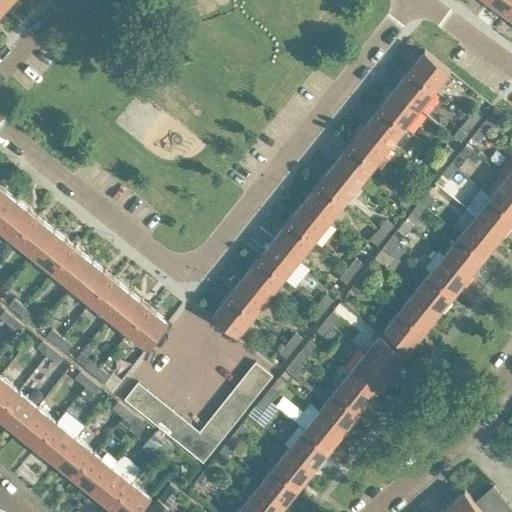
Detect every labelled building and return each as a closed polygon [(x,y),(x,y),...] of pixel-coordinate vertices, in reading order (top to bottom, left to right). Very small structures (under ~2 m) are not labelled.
[(12,0),(0,0),(0,9),(2,12),(12,0)] [(511,4),(511,0),(488,0),(506,13),(511,4)] [(425,50),(409,70),(435,91),(450,71),(425,50)] [(435,91),(409,70),(394,89),(420,109),(435,91)] [(420,109),(394,89),(379,107),(405,128),(420,109)] [(475,123),(485,111),(477,105),(468,117),(475,123)] [(405,128),(379,107),(365,125),(390,146),(405,128)] [(495,121),(488,115),(479,126),(487,132),(495,121)] [(468,131),(475,123),(468,117),(461,126),(468,131)] [(375,164),(390,146),(365,125),(350,144),(375,164)] [(479,141),(487,132),(479,126),(472,136),(479,141)] [(445,160),(454,149),(447,143),(438,154),(445,160)] [(375,164),(350,144),(335,162),(361,183),(375,164)] [(466,158),(458,152),(449,164),(456,170),(466,158)] [(438,169),(445,160),(438,154),(431,163),(438,169)] [(345,202),(361,183),(335,162),(319,182),(345,202)] [(450,178),(456,170),(449,164),(442,173),(450,178)] [(511,183),(505,178),(490,197),(511,214),(511,183)] [(415,197),(424,187),(416,181),(408,191),(415,197)] [(330,222),(345,202),(319,182),(304,201),(330,222)] [(0,219),(17,199),(0,185),(0,219)] [(435,196),(428,190),(419,202),(426,207),(435,196)] [(407,207),(415,197),(408,191),(400,201),(407,207)] [(511,222),(511,214),(490,197),(476,215),(501,235),(511,222)] [(0,227),(15,240),(36,214),(17,199),(0,219),(0,227)] [(315,240),(330,222),(304,201),(289,219),(315,240)] [(419,216),(426,207),(419,202),(412,210),(419,216)] [(35,255),(55,230),(36,214),(15,240),(35,255)] [(501,235),(476,215),(460,234),(486,255),(501,235)] [(385,235),(394,223),(387,217),(378,229),(385,235)] [(300,259),(315,240),(289,219),(274,238),(300,259)] [(412,225),(405,219),(389,239),(396,245),(412,225)] [(378,243),(385,235),(378,229),(371,238),(378,243)] [(54,271),(74,245),(55,230),(35,255),(54,271)] [(486,255),(460,234),(445,253),(471,274),(486,255)] [(285,277),(300,259),(274,238),(259,256),(285,277)] [(389,253),(396,245),(389,239),(382,247),(389,253)] [(72,286),(93,260),(74,245),(54,271),(72,286)] [(471,274),(445,253),(430,272),(455,293),(471,274)] [(270,296),(285,277),(259,256),(244,275),(270,296)] [(355,272),(363,261),(356,256),(348,266),(355,272)] [(92,301),(112,275),(93,260),(72,286),(92,301)] [(375,271),(368,265),(358,277),(366,283),(375,271)] [(347,281),(355,272),(348,266),(340,276),(347,281)] [(455,293),(430,272),(415,291),(440,311),(455,293)] [(111,316),(131,291),(112,275),(92,301),(111,316)] [(255,315),(270,296),(244,275),(229,294),(255,315)] [(359,291),(366,283),(358,277),(352,286),(359,291)] [(129,331),(150,306),(131,291),(111,316),(129,331)] [(440,311),(415,291),(399,310),(425,330),(440,311)] [(325,309),(334,298),(326,293),(318,303),(325,309)] [(239,334),(255,315),(229,294),(214,313),(239,334)] [(20,313),(26,305),(15,296),(9,303),(20,313)] [(317,318),(325,309),(318,303),(310,313),(317,318)] [(35,313),(26,305),(20,313),(29,320),(35,313)] [(149,347),(169,322),(169,321),(150,306),(129,331),(149,347)] [(16,317),(6,308),(0,315),(10,323),(16,317)] [(340,314),(333,308),(324,320),(331,326),(340,314)] [(425,330),(399,310),(384,328),(410,349),(425,330)] [(25,324),(16,317),(10,323),(20,331),(25,324)] [(324,334),(331,326),(324,320),(317,329),(324,334)] [(58,343),(64,336),(53,327),(47,334),(58,343)] [(294,347),(303,336),(296,330),(287,341),(294,347)] [(407,353),(381,333),(365,353),(391,374),(407,353)] [(73,343),(64,336),(58,343),(67,350),(73,343)] [(54,347),(43,339),(37,345),(48,355),(54,347)] [(287,356),(294,347),(287,341),(279,351),(287,356)] [(310,352),(303,346),(294,358),(301,363),(310,352)] [(63,355),(54,347),(48,355),(57,362),(63,355)] [(391,374),(365,353),(350,372),(376,392),(391,374)] [(96,373),(101,366),(91,357),(85,365),(96,373)] [(294,372),(301,363),(294,358),(287,366),(294,372)] [(275,375),(273,373),(258,361),(251,370),(268,384),(275,375)] [(111,374),(101,366),(96,373),(105,381),(111,374)] [(92,378),(81,369),(75,376),(86,385),(92,378)] [(268,384),(251,370),(244,379),(261,393),(268,384)] [(376,392),(350,372),(335,391),(360,411),(376,392)] [(0,414),(20,390),(1,375),(0,376),(0,414)] [(90,400),(101,385),(92,378),(86,385),(86,386),(81,393),(90,400)] [(261,393),(244,379),(237,388),(254,402),(261,393)] [(136,405),(149,388),(140,381),(127,398),(136,405)] [(280,390),(272,384),(263,395),(271,401),(280,390)] [(144,412),(158,395),(149,388),(136,405),(144,412)] [(254,402),(237,388),(230,396),(247,410),(254,402)] [(0,415),(19,431),(39,405),(20,390),(0,414),(0,415)] [(360,411),(335,391),(320,409),(345,430),(360,411)] [(153,419),(166,402),(158,395),(144,412),(153,419)] [(263,410),(271,401),(263,395),(256,404),(263,410)] [(247,410),(230,396),(223,405),(240,419),(247,410)] [(129,408),(118,399),(113,407),(123,416),(129,408)] [(161,426),(175,409),(166,402),(153,419),(161,426)] [(58,420),(39,405),(19,431),(38,446),(58,420)] [(240,419),(223,405),(216,414),(233,427),(240,419)] [(133,423),(139,415),(129,408),(123,416),(133,423)] [(170,433),(183,416),(175,409),(161,426),(170,433)] [(345,430),(320,409),(305,428),(330,449),(345,430)] [(58,420),(38,446),(56,461),(77,436),(76,435),(84,424),(66,410),(58,420)] [(233,427),(216,414),(209,422),(226,436),(233,427)] [(178,440),(192,423),(183,416),(170,433),(178,440)] [(250,427),(242,421),(233,433),(240,438),(250,427)] [(209,422),(202,431),(219,445),(226,436),(209,422)] [(192,423),(178,440),(205,462),(219,445),(202,431),(192,423)] [(330,449),(305,428),(289,447),(315,468),(330,449)] [(167,438),(156,429),(150,437),(161,446),(167,438)] [(233,447),(240,438),(233,433),(226,441),(233,447)] [(75,476),(95,451),(77,436),(56,461),(75,476)] [(176,446),(167,438),(161,446),(170,453),(176,446)] [(315,468),(289,447),(274,466),(300,486),(315,468)] [(94,491),(114,466),(95,451),(75,476),(94,491)] [(219,465),(212,459),(203,470),(210,476),(219,465)] [(112,506),(132,480),(114,466),(94,491),(112,506)] [(300,486),(274,466),(259,485),(285,505),(300,486)] [(203,485),(210,476),(203,470),(196,479),(203,485)] [(139,511),(153,496),(151,495),(132,480),(112,506),(119,511),(139,511)] [(279,511),(285,505),(259,485),(244,503),(255,511),(279,511)] [(484,511),(502,495),(494,486),(476,501),(484,511)] [(484,511),(476,501),(466,490),(448,506),(452,511),(484,511)] [(500,511),(510,504),(502,495),(484,511),(500,511)] [(163,511),(169,506),(158,497),(146,511),(163,511)] [(255,511),(244,503),(237,511),(255,511)]
